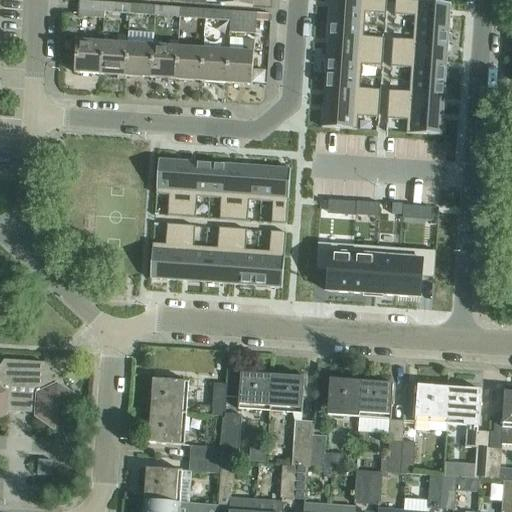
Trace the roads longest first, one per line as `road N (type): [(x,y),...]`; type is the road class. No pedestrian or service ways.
road 1 (residential): [(30,115),(258,130),(291,102),(297,0)]
road 2 (tertiary): [(460,338),(161,319),(114,330)]
road 3 (residential): [(484,0),(460,338)]
road 4 (tertiary): [(93,511),(104,479),(114,330)]
road 5 (unclassified): [(114,330),(21,249),(22,228)]
